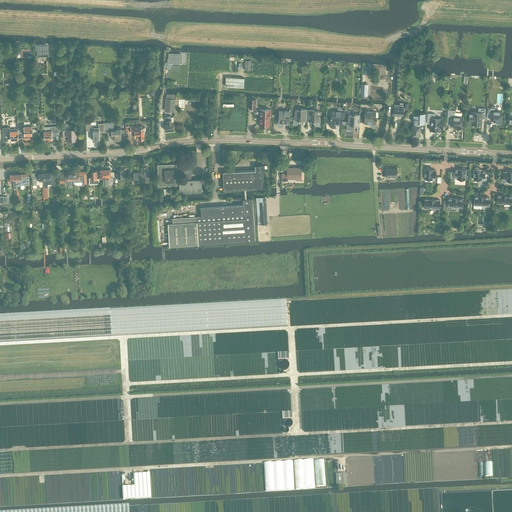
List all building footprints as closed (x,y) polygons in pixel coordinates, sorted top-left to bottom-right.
[(37,44),(37,45),(37,56),(46,56),(46,44),(37,44)] [(181,54),(169,54),(168,62),(181,62),(181,54)] [(122,83),(120,83),(120,84),(120,85),(120,86),(121,86),(126,86),(126,84),(127,84),(127,81),(128,81),(128,75),(128,71),(122,71),(121,71),(121,76),(122,76),(122,83)] [(225,87),(243,88),(244,78),(226,77),(225,87)] [(165,111),(174,112),(175,99),(166,98),(165,111)] [(494,121),(495,121),(495,123),(501,123),(501,121),(502,111),(494,110),(495,108),(495,107),(495,106),(491,106),(491,108),(487,108),(487,116),(490,117),(490,120),(494,120),(494,121)] [(259,120),(260,121),(260,126),(269,127),(269,118),(270,118),(271,109),(265,109),(264,108),(263,108),(262,109),(261,109),(260,117),(259,118),(259,120)] [(307,121),(307,109),(299,108),(298,110),(295,109),(295,116),(293,116),(293,124),(299,125),(300,121),(300,120),(307,121)] [(469,113),(469,118),(469,123),(472,123),(472,124),(481,125),(481,116),(485,116),(485,108),(478,108),(478,112),(472,112),(472,113),(469,113)] [(307,109),(307,121),(313,121),(314,121),(314,126),(320,126),(321,118),(319,117),(319,111),(316,111),(316,109),(307,109)] [(277,117),(276,123),(276,124),(277,124),(277,125),(277,126),(278,126),(278,127),(279,127),(280,127),(281,127),(282,126),(283,125),(283,124),(283,123),(289,123),(290,111),(279,110),(279,116),(278,116),(278,117),(277,117)] [(447,119),(447,122),(451,122),(450,125),(454,125),(454,126),(455,126),(455,128),(461,129),(462,119),(462,116),(455,116),(455,110),(448,110),(447,119)] [(329,117),(329,124),(329,125),(329,126),(330,126),(330,127),(331,127),(332,127),(333,127),(334,127),(335,126),(335,125),(336,125),(336,124),(336,123),(342,123),(342,111),(331,111),(331,117),(330,117),(329,117)] [(364,122),(364,123),(368,123),(370,123),(370,124),(370,125),(370,126),(371,126),(371,127),(372,127),(372,128),(373,128),(374,128),(375,127),(376,127),(376,126),(376,125),(377,125),(377,124),(377,118),(376,118),(376,117),(375,117),(376,111),(365,111),(365,114),(364,122)] [(359,122),(360,114),(352,113),(352,115),(349,115),(348,121),(347,121),(346,130),(353,130),(353,126),(354,126),(359,126),(359,122)] [(413,123),(413,125),(412,135),(419,135),(420,125),(419,125),(419,124),(425,124),(425,113),(420,113),(420,115),(413,115),(413,123)] [(428,113),(427,121),(431,121),(430,130),(439,130),(440,125),(443,125),(443,119),(440,119),(440,118),(434,118),(435,113),(428,113)] [(164,120),(167,120),(167,124),(165,124),(165,130),(173,129),(172,123),(171,115),(164,116),(164,120)] [(100,140),(99,132),(104,132),(104,129),(104,123),(98,123),(98,127),(93,128),(93,130),(92,130),(92,133),(91,133),(91,137),(92,137),(93,140),(100,140)] [(18,138),(22,138),(22,135),(24,135),(24,139),(30,139),(30,135),(34,135),(32,135),(32,131),(32,129),(31,124),(28,124),(18,125),(18,128),(18,134),(19,136),(18,136),(18,138)] [(56,138),(56,136),(59,136),(59,126),(49,126),(42,126),(42,131),(44,131),(44,134),(43,134),(43,136),(44,136),(44,140),(52,140),(52,138),(56,138)] [(135,132),(135,136),(135,138),(140,138),(140,139),(143,139),(143,138),(144,138),(143,132),(144,132),(144,131),(145,131),(144,128),(144,127),(143,127),(142,126),(140,126),(139,127),(138,127),(138,126),(131,126),(131,132),(135,132)] [(19,143),(18,138),(18,136),(19,136),(18,134),(18,128),(10,129),(10,127),(3,127),(3,128),(4,128),(4,129),(3,129),(4,144),(8,144),(8,138),(11,138),(11,140),(18,140),(18,143),(19,143)] [(121,132),(121,128),(116,128),(116,129),(111,130),(111,133),(111,138),(114,138),(114,140),(121,140),(121,132)] [(68,136),(68,141),(76,141),(76,137),(76,130),(61,130),(61,137),(65,137),(65,136),(68,136)] [(175,164),(171,164),(160,165),(157,165),(157,173),(158,173),(158,186),(177,185),(177,182),(179,182),(179,192),(202,191),(201,179),(191,179),(191,173),(190,173),(190,169),(190,168),(179,168),(179,167),(178,167),(178,168),(177,169),(177,168),(176,165),(176,164),(175,164)] [(244,194),(246,194),(246,189),(265,188),(264,165),(255,165),(255,170),(223,172),(224,189),(244,189),(244,194)] [(124,168),(123,168),(122,168),(122,167),(121,167),(120,168),(119,168),(117,169),(117,168),(117,172),(114,172),(114,180),(115,180),(115,179),(117,178),(117,177),(119,177),(119,180),(124,180),(124,177),(124,176),(125,176),(125,173),(124,173),(124,168)] [(141,174),(137,174),(137,173),(133,173),(133,182),(138,182),(138,181),(148,180),(148,172),(147,172),(147,167),(141,167),(141,174)] [(282,173),(282,180),(282,182),(286,182),(286,180),(288,180),(288,178),(296,178),(296,179),(301,179),(301,167),(287,167),(287,172),(288,172),(288,173),(282,173)] [(425,168),(424,179),(432,179),(433,179),(435,179),(435,177),(436,177),(436,170),(433,170),(433,169),(429,169),(428,167),(427,167),(426,168),(425,168)] [(397,177),(397,168),(386,168),(386,177),(397,177)] [(454,170),(454,172),(451,172),(450,180),(454,180),(454,179),(465,179),(466,169),(465,169),(464,168),(462,168),(461,169),(457,168),(457,170),(454,170)] [(473,179),(478,179),(478,181),(486,181),(486,179),(488,179),(488,173),(485,172),(485,170),(482,170),(482,169),(478,169),(477,168),(476,168),(475,169),(474,169),(473,177),(473,179)] [(91,178),(89,178),(89,184),(99,183),(99,178),(97,178),(97,170),(94,170),(94,169),(91,169),(92,170),(91,170),(91,178)] [(503,178),(502,178),(502,182),(506,182),(506,181),(511,180),(511,169),(510,170),(506,170),(506,172),(503,171),(503,178)] [(45,198),(46,198),(48,198),(48,184),(49,184),(52,183),(52,184),(54,184),(54,183),(55,183),(55,178),(54,178),(54,175),(53,175),(53,172),(51,173),(51,172),(50,172),(50,170),(49,170),(48,171),(47,171),(47,172),(44,172),(45,198)] [(42,182),(42,187),(43,195),(44,198),(45,201),(46,201),(46,198),(45,198),(44,172),(42,172),(42,171),(41,171),(40,171),(39,171),(39,172),(39,173),(36,173),(36,176),(32,176),(32,185),(37,184),(37,183),(42,182)] [(74,183),(74,182),(73,171),(67,171),(67,172),(65,172),(65,175),(65,182),(66,184),(74,183)] [(73,171),(74,182),(83,181),(84,183),(87,183),(86,174),(86,171),(79,171),(73,171)] [(17,186),(20,185),(20,184),(26,183),(29,184),(29,174),(22,174),(22,173),(16,174),(17,186)] [(17,189),(17,186),(16,174),(10,174),(8,175),(8,182),(14,181),(14,189),(14,194),(16,194),(16,196),(17,196),(17,189)] [(168,223),(169,242),(165,242),(165,245),(169,244),(170,245),(193,244),(193,245),(194,245),(194,244),(246,241),(255,241),(253,199),(246,199),(246,194),(244,194),(245,199),(244,200),(244,205),(201,207),(201,215),(173,218),(173,223),(168,223)] [(496,201),(496,203),(504,203),(511,204),(511,200),(511,195),(508,195),(501,194),(501,195),(497,195),(496,201)] [(489,205),(489,203),(489,197),(485,197),(485,196),(478,196),(474,196),(473,204),(489,205)] [(268,224),(266,201),(266,197),(256,197),(258,225),(268,224)] [(444,201),(443,206),(443,208),(443,210),(447,210),(447,206),(463,207),(463,198),(459,198),(452,197),(452,198),(448,198),(447,201),(444,201)] [(439,208),(443,208),(443,206),(440,206),(440,200),(435,200),(435,199),(429,199),(424,199),(424,207),(439,208)] [(110,310),(0,316),(0,342),(111,336),(287,327),(286,301),(110,310)] [(336,474),(336,485),(346,485),(345,474),(336,474)]
